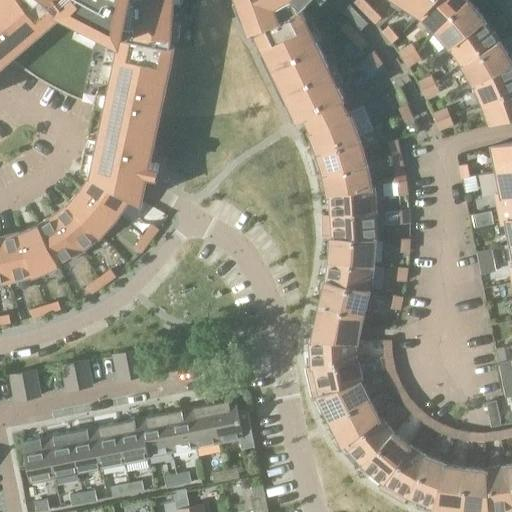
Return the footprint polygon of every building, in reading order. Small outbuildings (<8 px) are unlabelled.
[(3,0),(0,3),(0,58),(62,5),(119,34),(101,154),(98,161),(95,168),(89,176),(77,189),(59,208),(42,219),(13,230),(0,234),(0,282),(35,273),(58,265),(77,256),(99,236),(114,221),(127,203),(140,183),(153,139),(172,0),(3,0)] [(240,0),(252,30),(301,6),(307,0),(240,0)] [(401,0),(420,12),(430,0),(401,0)] [(430,0),(420,12),(419,13),(435,29),(466,0),(430,0)] [(470,0),(466,0),(435,29),(450,46),(486,18),(470,0)] [(288,98),(288,100),(291,104),(298,118),(304,115),(304,116),(310,127),(348,110),(342,97),(341,97),(344,95),(301,6),(252,30),(252,32),(255,31),(261,44),(264,49),(264,50),(263,51),(272,69),(277,81),(286,99),(288,98)] [(450,46),(462,65),(501,40),(486,18),(450,46)] [(511,63),(511,59),(501,40),(462,65),(474,83),(511,63)] [(400,51),(404,58),(417,50),(412,43),(400,51)] [(421,57),(417,50),(404,58),(408,65),(417,60),(421,57)] [(511,90),(511,63),(474,83),(482,103),(511,90)] [(419,81),(422,89),(436,82),(432,75),(419,81)] [(426,96),(427,96),(439,90),(436,82),(422,89),(426,96)] [(490,124),(511,117),(511,90),(482,103),(490,124)] [(407,103),(399,107),(406,120),(413,116),(407,103)] [(433,113),(436,121),(450,115),(447,108),(433,113)] [(309,129),(317,150),(360,135),(350,110),(348,111),(348,110),(310,127),(310,128),(309,129)] [(450,115),(436,121),(440,129),(453,123),(450,115)] [(367,160),(360,135),(317,150),(323,171),(367,160)] [(389,141),(392,153),(400,151),(397,139),(389,141)] [(511,142),(491,147),(500,196),(496,171),(511,168),(511,142)] [(400,151),(392,153),(395,166),(403,164),(400,151)] [(367,160),(323,171),(328,192),(375,185),(375,184),(372,184),(367,160)] [(469,164),(459,166),(462,179),(471,177),(469,164)] [(511,168),(496,171),(500,196),(503,196),(511,194),(511,168)] [(406,180),(397,181),(399,194),(408,193),(406,180)] [(376,211),(375,185),(328,192),(328,193),(330,193),(331,214),(376,211)] [(511,194),(503,196),(505,208),(511,206),(511,194)] [(410,222),(409,209),(400,209),(401,222),(410,222)] [(376,211),(331,214),(332,235),(333,235),(376,237),(376,238),(378,238),(376,211)] [(159,228),(152,223),(143,235),(150,240),(159,229),(159,228)] [(143,235),(135,246),(141,251),(142,251),(150,240),(143,235)] [(376,238),(376,237),(333,235),(332,235),(330,235),(329,257),(374,263),(376,238)] [(401,251),(410,251),(410,238),(401,238),(401,251)] [(370,288),(374,264),(329,258),(325,277),(370,288)] [(397,279),(405,281),(407,268),(399,266),(397,279)] [(104,284),(115,276),(116,275),(111,269),(99,277),(104,284)] [(99,277),(87,286),(92,292),(93,292),(104,284),(99,277)] [(363,313),(369,288),(325,278),(319,302),(363,313)] [(392,307),(400,309),(403,296),(394,294),(392,307)] [(47,312),(60,308),(61,308),(58,300),(44,304),(47,312)] [(358,337),(363,313),(319,302),(312,335),(358,337)] [(44,304),(31,309),(33,317),(33,316),(47,312),(44,304)] [(0,315),(0,323),(10,322),(11,321),(9,313),(0,315)] [(357,358),(358,338),(310,336),(311,367),(357,358)] [(385,356),(392,355),(392,339),(384,339),(385,356)] [(127,352),(132,377),(145,374),(141,349),(127,352)] [(132,377),(127,352),(113,355),(118,380),(132,377)] [(388,372),(395,369),(392,355),(385,356),(388,372)] [(87,359),(74,362),(79,387),(92,384),(87,359)] [(358,359),(314,366),(319,392),(362,381),(363,380),(358,359)] [(74,362),(62,364),(67,389),(79,387),(74,362)] [(36,369),(23,372),(27,397),(41,394),(36,369)] [(394,386),(401,383),(395,369),(388,372),(394,386)] [(23,372),(9,375),(12,387),(14,400),(27,397),(23,372)] [(319,392),(317,393),(330,419),(371,398),(362,381),(319,392)] [(402,400),(408,395),(401,383),(394,386),(402,400)] [(413,412),(418,406),(408,396),(402,400),(413,412)] [(511,397),(486,403),(489,415),(511,410),(511,397)] [(235,398),(210,403),(218,441),(240,437),(242,448),(255,446),(248,409),(238,411),(235,398)] [(345,443),(379,416),(371,398),(330,419),(343,444),(345,443)] [(194,446),(218,441),(210,403),(187,407),(194,446)] [(413,412),(425,422),(429,416),(418,406),(413,412)] [(187,407),(164,412),(171,451),(194,446),(187,407)] [(511,410),(489,415),(491,427),(511,423),(511,410)] [(164,412),(139,417),(147,455),(171,451),(164,412)] [(379,416),(345,443),(362,463),(394,431),(381,415),(379,416)] [(438,430),(442,423),(429,416),(425,422),(438,430)] [(139,417),(116,421),(123,460),(147,455),(139,417)] [(116,421),(91,426),(99,465),(123,460),(116,421)] [(454,436),(456,429),(442,424),(439,430),(454,436)] [(76,469),(99,465),(91,426),(68,431),(76,469)] [(511,435),(511,427),(499,430),(501,437),(501,438),(511,435)] [(469,439),(470,432),(456,429),(454,436),(469,439)] [(501,437),(499,430),(485,432),(485,440),(501,437)] [(68,431),(45,435),(53,474),(76,469),(68,431)] [(394,431),(362,463),(384,481),(410,444),(394,431)] [(485,440),(485,432),(470,432),(469,439),(485,440)] [(30,479),(53,474),(45,435),(22,440),(30,479)] [(427,454),(410,444),(384,481),(408,495),(427,454)] [(447,463),(447,462),(427,454),(408,495),(433,505),(447,463)] [(433,505),(432,507),(460,511),(466,466),(447,463),(433,505)] [(489,511),(511,508),(511,492),(506,464),(486,467),(486,468),(489,511)] [(460,511),(471,511),(488,511),(489,511),(486,468),(466,466),(460,511)] [(224,470),(226,480),(239,477),(237,467),(224,470)] [(189,470),(176,473),(178,484),(191,481),(189,470)] [(212,472),(214,483),(226,480),(224,470),(212,472)] [(178,484),(176,473),(163,475),(166,486),(178,484)] [(142,480),(128,483),(130,493),(144,490),(142,480)] [(130,493),(128,483),(116,485),(118,495),(130,493)] [(203,511),(201,503),(189,506),(186,488),(185,489),(189,511),(203,511)] [(95,489),(80,492),(82,502),(97,500),(95,489)] [(175,511),(189,511),(185,489),(173,491),(176,508),(175,509),(175,511)] [(267,511),(263,490),(250,493),(253,511),(267,511)] [(82,502),(80,492),(70,494),(72,504),(82,502)] [(35,501),(37,511),(50,509),(48,498),(35,501)]
